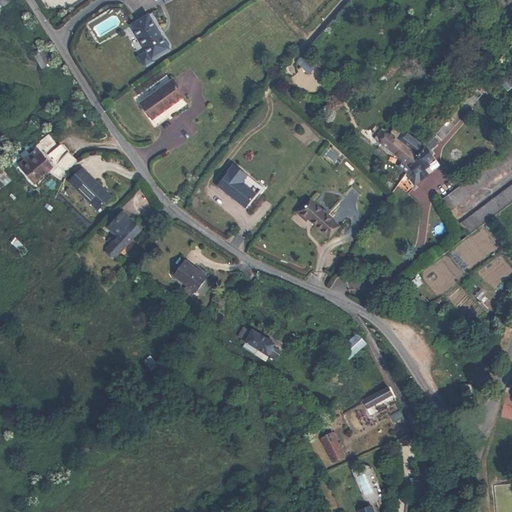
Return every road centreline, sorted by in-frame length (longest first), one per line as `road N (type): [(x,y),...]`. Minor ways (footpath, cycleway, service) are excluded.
road 1 (residential): [(175,213),(268,272),(364,311),(404,346),(471,466),(475,511)]
road 2 (residential): [(175,213),(346,0)]
road 3 (tertiary): [(30,0),(175,213)]
